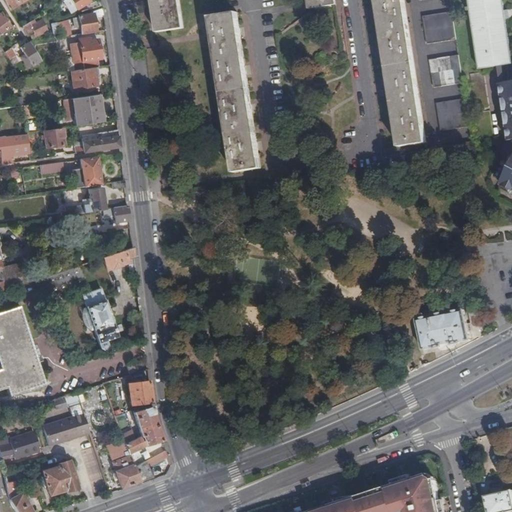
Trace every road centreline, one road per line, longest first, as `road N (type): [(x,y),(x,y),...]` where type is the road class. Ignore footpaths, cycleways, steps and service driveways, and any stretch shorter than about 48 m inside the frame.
road 1 (secondary): [(114,0),(160,390),(193,485)]
road 2 (primary): [(435,384),(193,485)]
road 3 (residential): [(250,13),(279,171)]
road 4 (residential): [(373,154),(350,0)]
road 5 (primary): [(322,462),(445,404)]
road 6 (unclassified): [(322,462),(446,431)]
road 7 (primary): [(204,511),(322,462)]
